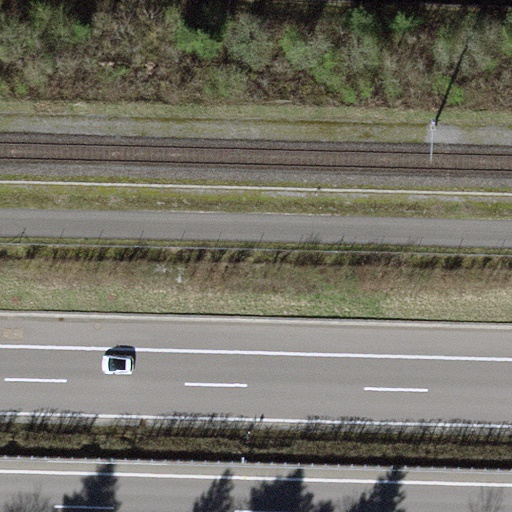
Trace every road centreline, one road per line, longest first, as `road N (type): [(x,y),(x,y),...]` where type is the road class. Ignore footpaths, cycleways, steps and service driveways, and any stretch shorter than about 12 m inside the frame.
road 1 (motorway): [(511,393),(0,380)]
road 2 (motorway): [(0,505),(236,511)]
